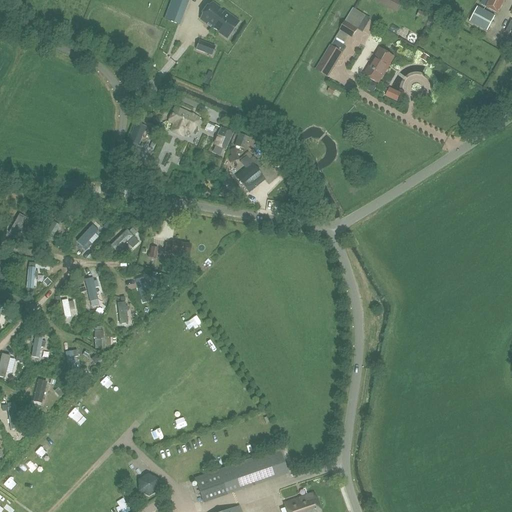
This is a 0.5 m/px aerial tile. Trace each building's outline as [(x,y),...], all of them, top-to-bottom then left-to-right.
[(171,0),(164,19),(178,24),(186,0),(171,0)] [(378,0),(398,10),(403,0),(378,0)] [(481,0),(480,3),(497,12),(503,0),(481,0)] [(237,22),(212,4),(209,7),(203,15),(203,16),(201,19),(207,23),(206,25),(210,28),(211,26),(213,27),(214,27),(219,31),(218,32),(227,37),(227,36),(237,22),(237,23),(237,22)] [(366,28),(374,14),(355,4),(347,17),(366,28)] [(478,8),(469,23),(487,32),(495,17),(478,8)] [(339,30),(352,38),(358,29),(345,21),(339,30)] [(218,39),(202,33),(199,40),(216,46),(218,39)] [(327,78),(343,53),(341,52),(344,45),(336,40),(332,46),(331,45),(315,70),(327,78)] [(195,49),(204,53),(207,44),(199,41),(195,49)] [(363,74),(378,83),(394,56),(379,47),(363,74)] [(198,61),(201,54),(191,49),(187,56),(198,61)] [(423,53),(420,58),(426,62),(430,57),(423,53)] [(214,54),(210,71),(217,73),(221,56),(214,54)] [(193,69),(195,64),(188,61),(185,66),(193,69)] [(386,96),(397,101),(401,94),(389,88),(386,96)] [(193,128),(197,119),(173,107),(166,121),(172,123),(168,131),(179,136),(183,129),(190,133),(191,132),(193,133),(195,130),(193,128)] [(135,123),(129,140),(139,144),(146,127),(135,123)] [(225,150),(233,133),(220,127),(212,145),(225,150)] [(238,134),(234,146),(245,150),(249,137),(238,134)] [(264,155),(273,167),(274,167),(277,170),(282,166),(279,162),(278,163),(268,151),(264,155)] [(253,158),(249,162),(246,158),(241,162),(247,169),(236,177),(249,192),(264,180),(256,170),(260,166),(253,158)] [(210,167),(207,175),(213,177),(216,170),(210,167)] [(53,227),(47,238),(54,241),(59,230),(53,227)] [(172,242),(171,250),(164,249),(163,256),(181,258),(181,254),(189,255),(190,244),(172,242)] [(156,259),(158,248),(150,247),(149,257),(156,259)] [(35,284),(40,271),(33,268),(27,281),(35,284)] [(49,282),(54,279),(50,274),(45,277),(49,282)] [(48,346),(49,336),(36,335),(35,351),(42,351),(42,346),(48,346)] [(7,354),(1,369),(9,372),(15,358),(7,354)] [(57,399),(58,387),(53,387),(53,376),(38,376),(38,399),(57,399)] [(41,440),(35,449),(44,455),(49,446),(41,440)] [(279,449),(217,470),(194,478),(203,503),(288,474),(279,449)] [(11,475),(17,480),(24,473),(17,468),(11,475)] [(30,478),(33,475),(25,468),(22,471),(30,478)] [(158,490),(157,479),(147,474),(138,480),(139,491),(149,496),(158,490)] [(320,511),(313,493),(284,503),(286,511),(320,511)]
